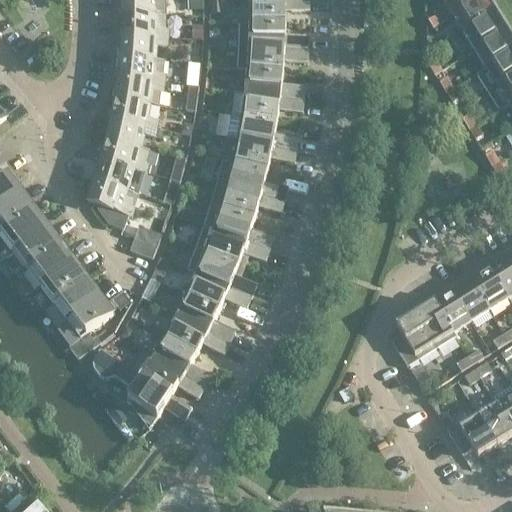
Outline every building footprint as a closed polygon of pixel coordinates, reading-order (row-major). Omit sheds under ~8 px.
[(121,0),(122,18),(166,18),(166,5),(169,5),(168,0),(121,0)] [(188,0),(188,13),(204,12),(203,0),(188,0)] [(439,18),(444,25),(454,19),(463,34),(495,15),(485,0),(477,0),(452,16),(449,12),(439,18)] [(441,0),(449,12),(452,16),(477,0),(441,0)] [(250,3),(250,27),(286,27),(286,12),(292,14),(310,14),(310,2),(250,3)] [(225,3),(210,4),(209,4),(210,17),(225,17),(225,3)] [(463,34),(475,53),(506,33),(495,15),(463,34)] [(122,18),(122,39),(168,41),(169,32),(166,32),(166,18),(122,18)] [(439,18),(428,24),(433,32),(444,25),(439,18)] [(240,27),(239,50),(309,53),(310,41),(292,40),(286,42),(286,27),(250,27),(240,27)] [(192,42),(203,43),(204,28),(192,28),(192,42)] [(511,42),(506,33),(475,53),(486,71),(511,54),(511,42)] [(120,60),(156,63),(157,51),(168,51),(168,41),(122,39),(120,60)] [(203,43),(192,42),(191,57),(203,58),(204,43),(203,43)] [(239,50),(238,72),(248,73),(283,77),(285,62),(291,64),(309,65),(309,53),(239,50)] [(477,77),(488,96),(511,80),(511,54),(486,71),(477,77)] [(208,67),(216,68),(217,58),(209,57),(208,67)] [(120,60),(118,81),(165,87),(166,77),(163,77),(164,64),(156,63),(120,60)] [(429,68),(435,78),(443,74),(436,63),(429,68)] [(186,89),(190,89),(200,90),(201,73),(188,72),(186,89)] [(246,97),(305,104),(306,92),(289,90),(282,92),(283,77),(248,73),(246,97)] [(500,114),(509,108),(511,106),(511,80),(488,96),(500,114)] [(116,102),(151,108),(159,109),(161,96),(163,96),(165,87),(118,81),(116,102)] [(447,97),(454,92),(448,82),(440,86),(447,97)] [(190,89),(190,90),(187,113),(197,115),(200,91),(199,91),(200,90),(190,89)] [(461,102),(454,92),(447,97),(453,107),(461,102)] [(235,95),(231,118),(277,125),(280,110),(286,114),(303,116),(305,104),(246,97),(235,95)] [(116,102),(112,123),(157,132),(159,123),(149,121),(151,108),(116,102)] [(229,141),(297,154),(299,142),(282,139),(275,140),(277,125),(231,118),(227,141),(229,141)] [(470,118),(463,123),(469,133),(477,129),(470,118)] [(112,123),(107,143),(142,152),(145,139),(155,142),(157,132),(112,123)] [(194,128),(183,126),(181,137),(192,138),(194,128)] [(208,137),(210,128),(201,127),(200,135),(208,137)] [(483,139),(477,129),(469,133),(476,144),(483,139)] [(229,141),(223,164),(268,174),(272,159),(278,163),(295,166),(297,154),(229,141)] [(107,143),(102,164),(147,176),(149,167),(147,166),(150,154),(142,152),(107,143)] [(492,170),(500,165),(493,155),(486,160),(492,170)] [(181,186),(187,163),(177,160),(171,183),(181,186)] [(102,164),(96,183),(139,198),(140,198),(147,176),(102,164)] [(286,204),(289,193),(272,188),(265,189),(268,174),(223,164),(218,186),(286,204)] [(506,176),(500,165),(492,170),(499,180),(506,176)] [(0,211),(22,195),(20,193),(8,177),(0,183),(0,211)] [(96,183),(89,204),(101,209),(99,215),(108,227),(124,233),(129,219),(132,221),(136,210),(134,210),(139,198),(96,183)] [(218,186),(211,208),(255,222),(260,207),(265,211),(282,216),(286,204),(218,186)] [(0,211),(0,234),(2,237),(35,213),(22,195),(0,211)] [(251,236),(255,222),(211,208),(205,230),(271,253),(275,242),(258,236),(251,236)] [(179,212),(176,221),(187,224),(190,216),(179,212)] [(2,237),(15,254),(48,230),(35,213),(2,237)] [(15,254),(28,272),(61,247),(48,230),(15,254)] [(205,230),(196,252),(239,268),(245,254),(250,259),(267,265),(271,253),(205,230)] [(131,254),(153,263),(157,252),(135,243),(131,254)] [(28,272),(41,289),(74,265),(61,247),(28,272)] [(234,283),(239,268),(196,252),(188,273),(197,277),(252,301),(257,290),(241,283),(234,283)] [(511,300),(511,267),(508,261),(490,273),(508,303),(511,300)] [(41,289),(54,307),(87,282),(74,265),(41,289)] [(490,273),(471,284),(490,314),(508,303),(490,273)] [(197,277),(188,299),(220,314),(227,300),(231,305),(248,312),(252,301),(197,277)] [(54,307),(44,315),(57,332),(67,324),(100,299),(87,282),(54,307)] [(490,314),(471,284),(453,296),(472,325),(490,314)] [(453,296),(435,307),(456,341),(457,340),(455,336),(472,325),(453,296)] [(100,299),(67,324),(81,342),(114,318),(100,299)] [(220,314),(188,299),(177,320),(231,348),(236,337),(220,329),(213,328),(220,314)] [(456,341),(435,307),(397,331),(403,340),(392,346),(408,371),(456,341)] [(177,320),(166,341),(198,358),(205,345),(209,350),(225,358),(231,348),(177,320)] [(126,330),(120,341),(130,346),(133,340),(131,333),(126,330)] [(498,353),(510,346),(505,338),(494,345),(498,353)] [(198,358),(166,341),(154,361),(206,392),(212,382),(197,373),(190,371),(198,358)] [(511,361),(511,351),(502,358),(506,365),(511,361)] [(192,414),(172,400),(130,373),(101,353),(94,365),(93,368),(95,373),(100,379),(103,381),(107,382),(112,381),(114,379),(134,392),(129,400),(141,408),(136,415),(142,423),(152,430),(167,408),(171,414),(185,424),(192,414)] [(143,354),(130,373),(172,400),(180,388),(184,393),(199,402),(206,392),(154,361),(143,354)] [(468,361),(473,368),(484,361),(479,354),(468,361)] [(462,375),(473,368),(468,361),(457,368),(462,375)] [(476,374),(481,381),(492,374),(487,367),(476,374)] [(481,381),(476,374),(465,380),(470,388),(481,381)] [(493,400),(495,404),(511,431),(511,390),(511,389),(493,400)] [(339,396),(344,404),(353,399),(348,390),(339,396)] [(511,440),(511,431),(495,404),(477,416),(498,449),(511,440)] [(498,449),(477,416),(448,434),(463,459),(473,453),(479,461),(498,449)] [(0,470),(12,462),(3,451),(0,452),(0,470)] [(35,511),(26,501),(13,511),(35,511)]
